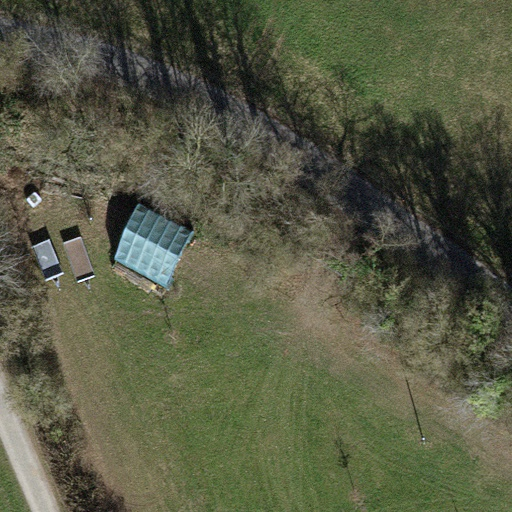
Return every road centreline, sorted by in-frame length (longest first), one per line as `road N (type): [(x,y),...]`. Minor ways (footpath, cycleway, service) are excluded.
road 1 (unclassified): [(0,37),(180,91),(511,303)]
road 2 (track): [(47,511),(0,400)]
